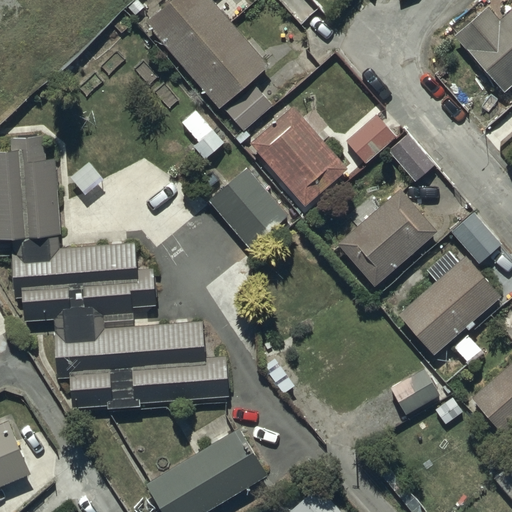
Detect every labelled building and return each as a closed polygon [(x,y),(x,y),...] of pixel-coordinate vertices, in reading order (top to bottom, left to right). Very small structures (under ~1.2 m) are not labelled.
[(250,75),(267,60),(215,0),(163,0),(144,16),(217,103),(220,101),(243,128),(273,102),(250,75)] [(511,4),(501,15),(488,0),(454,32),(503,86),(511,78),(511,4)] [(249,137),(304,202),(346,166),(291,102),(249,137)] [(374,111),(345,138),(363,159),(393,132),(374,111)] [(406,130),(389,147),(417,177),(434,161),(406,130)] [(53,140),(0,142),(0,236),(8,236),(11,292),(18,292),(20,318),(52,316),(55,374),(64,373),(66,403),(102,401),(102,403),(141,401),(141,398),(229,393),(227,354),(206,355),(203,318),(133,321),(131,301),(156,300),(154,266),(134,267),(132,238),(58,242),(53,140)] [(245,162),(206,195),(248,245),(287,212),(245,162)] [(373,281),(434,225),(395,183),(334,239),(373,281)] [(473,208),(451,226),(477,258),(500,240),(473,208)] [(433,348),(497,288),(463,251),(458,255),(449,245),(426,267),(433,274),(397,309),(433,348)] [(400,356),(360,296),(324,320),(339,342),(305,364),(335,409),(367,388),(362,381),(400,356)] [(511,355),(470,390),(503,430),(511,422),(511,355)] [(426,366),(390,384),(403,411),(439,394),(426,366)] [(9,418),(0,421),(0,480),(29,469),(9,418)] [(146,480),(165,511),(192,511),(266,466),(239,422),(146,480)] [(511,457),(511,456),(491,471),(511,497),(511,457)] [(343,511),(315,481),(288,505),(294,511),(343,511)]
